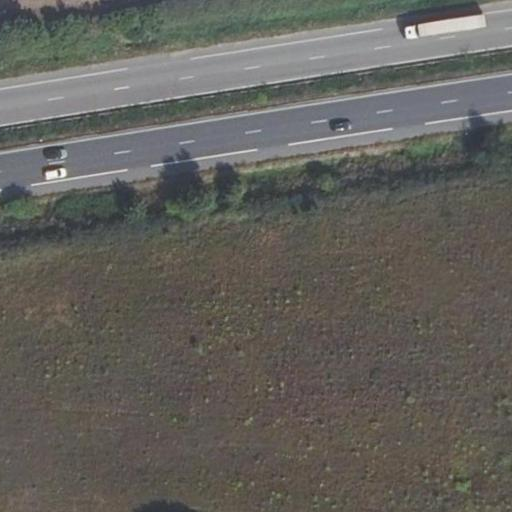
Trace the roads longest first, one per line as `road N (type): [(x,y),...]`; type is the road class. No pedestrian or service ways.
road 1 (trunk): [(511,28),(0,108)]
road 2 (trunk): [(0,171),(511,95)]
